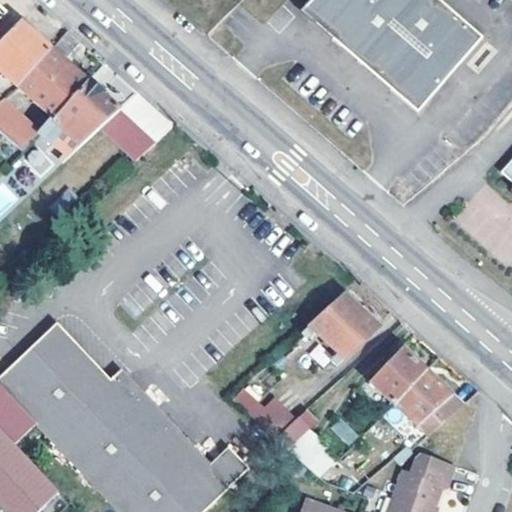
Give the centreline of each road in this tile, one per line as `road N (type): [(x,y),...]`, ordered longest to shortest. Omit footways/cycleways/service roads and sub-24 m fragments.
road 1 (secondary): [(384,251),(96,0)]
road 2 (unclassified): [(384,251),(511,126)]
road 3 (secondary): [(511,360),(384,251)]
road 4 (residential): [(480,511),(511,371)]
